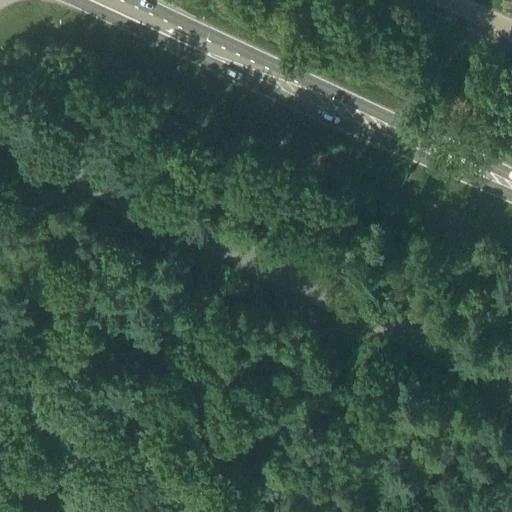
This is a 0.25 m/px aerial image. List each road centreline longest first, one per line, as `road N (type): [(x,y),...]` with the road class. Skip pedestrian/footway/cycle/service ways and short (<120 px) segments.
road 1 (unclassified): [(511,386),(0,136)]
road 2 (primary): [(511,181),(112,0)]
